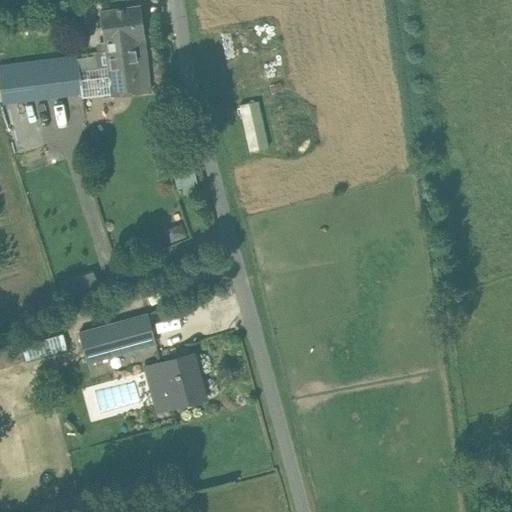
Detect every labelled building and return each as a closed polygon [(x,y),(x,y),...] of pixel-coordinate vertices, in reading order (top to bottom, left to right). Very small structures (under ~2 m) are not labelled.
[(95,56),(77,58),(83,98),(150,89),(145,45),(140,5),(101,10),(106,50),(94,51),(95,56)] [(73,63),(0,73),(0,81),(3,104),(82,93),(78,63),(73,63)] [(249,103),(239,105),(250,153),(259,151),(249,103)] [(188,143),(168,148),(174,175),(180,174),(185,193),(199,190),(188,143)] [(183,223),(165,229),(170,243),(187,237),(183,223)] [(93,268),(55,280),(60,296),(98,285),(93,268)] [(149,315),(81,332),(88,361),(156,343),(149,315)] [(64,336),(24,346),(28,361),(67,351),(64,336)] [(161,362),(173,406),(205,398),(193,353),(161,362)] [(84,511),(81,497),(40,507),(41,511),(84,511)]
